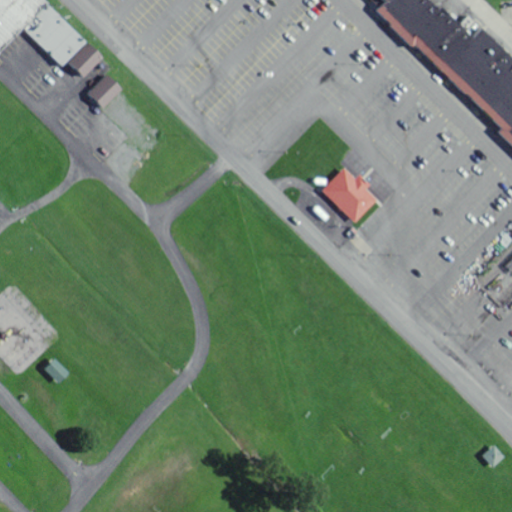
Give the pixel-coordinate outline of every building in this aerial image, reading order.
[(0,0),(0,49),(20,28),(76,83),(97,61),(35,0),(0,0)] [(511,150),(511,69),(475,32),(466,41),(424,0),(367,0),(376,8),(372,12),(511,150)] [(117,93),(102,78),(83,97),(97,111),(117,93)] [(318,194),(350,226),(374,202),(341,170),(318,194)] [(479,458),(489,469),(500,459),(491,448),(479,458)]
